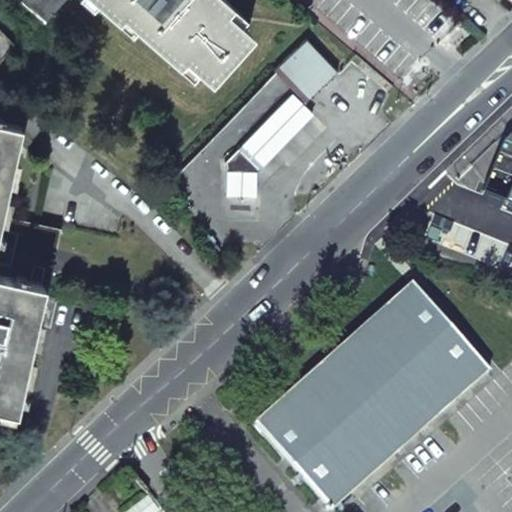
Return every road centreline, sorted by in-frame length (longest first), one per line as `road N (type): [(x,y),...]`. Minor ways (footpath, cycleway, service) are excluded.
road 1 (tertiary): [(32,511),(168,376),(511,62)]
road 2 (unknown): [(357,0),(471,101),(511,114)]
